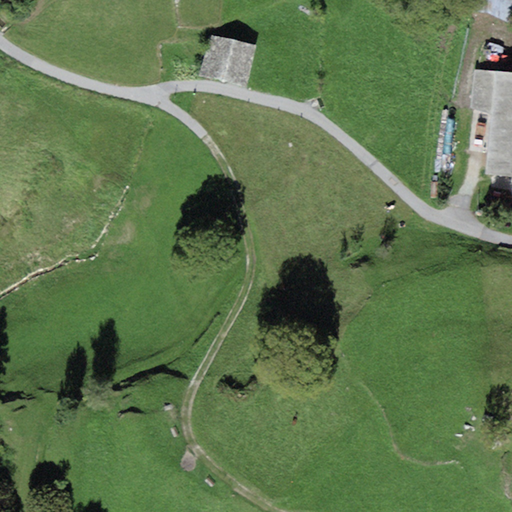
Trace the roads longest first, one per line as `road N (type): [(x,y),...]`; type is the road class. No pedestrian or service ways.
road 1 (residential): [(484,227),(433,207),(317,113),(193,85),(151,90),(56,72),(0,38)]
road 2 (track): [(259,253),(224,153),(198,122),(151,90)]
